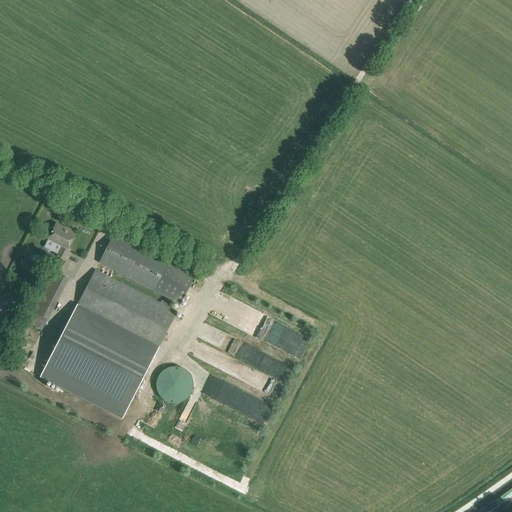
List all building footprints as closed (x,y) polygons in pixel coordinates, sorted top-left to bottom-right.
[(47,240),(60,247),(55,257),(64,262),(69,254),(66,252),(76,233),(69,229),(68,231),(56,224),(51,233),(47,240)] [(113,237),(99,263),(180,304),(194,278),(113,237)] [(41,285),(60,295),(68,280),(49,270),(41,285)] [(177,312),(96,271),(78,307),(159,347),(177,312)] [(304,354),(312,333),(217,295),(208,316),(304,354)] [(159,347),(78,307),(41,379),(122,420),(159,347)] [(165,401),(172,404),(177,404),(183,402),(188,398),(192,392),(193,387),(192,380),(189,375),(185,371),(179,368),(172,368),(167,369),(162,373),(158,377),(156,383),(156,388),(157,392),(160,398),(165,401)] [(181,429),(189,414),(184,411),(176,427),(181,429)]
